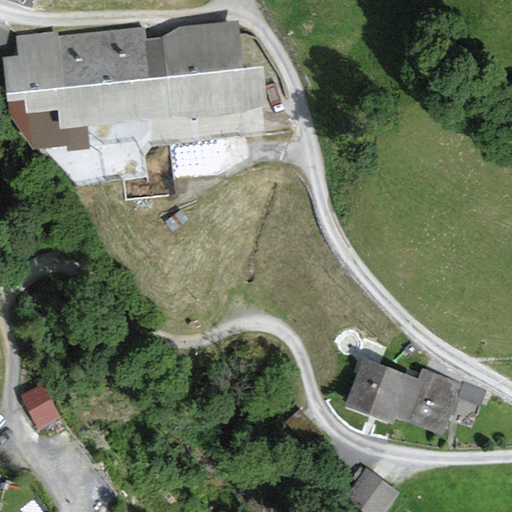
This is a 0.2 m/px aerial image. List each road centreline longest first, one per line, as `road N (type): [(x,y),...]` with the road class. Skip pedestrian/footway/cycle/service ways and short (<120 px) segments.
road 1 (track): [(0,10),(118,16),(218,9),(253,19),(282,65),(348,253),(424,334),(511,387)]
road 2 (track): [(511,455),(360,444),(335,431),(315,405),(281,329),(256,322),(169,340),(136,325),(80,270),(63,260),(42,264)]
road 3 (track): [(5,289),(2,317),(13,358),(5,414),(65,511)]
road 4 (track): [(183,182),(208,157),(309,147)]
